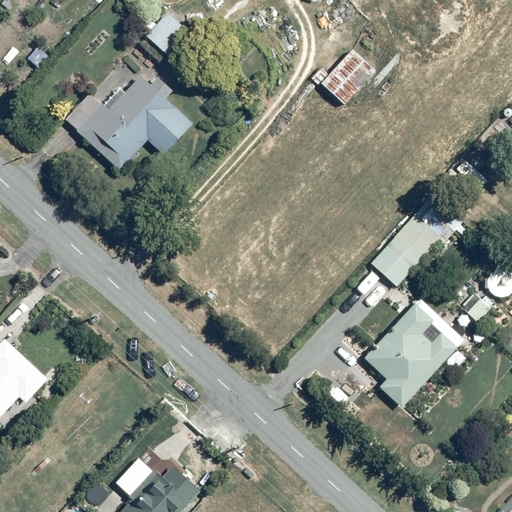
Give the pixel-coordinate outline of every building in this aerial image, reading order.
[(187,33),(163,12),(142,35),(166,56),(187,33)] [(374,71),(350,48),(326,74),(320,68),(311,77),(341,106),(374,71)] [(192,123),(141,77),(108,110),(90,94),(64,120),(119,171),(147,140),(164,156),(192,123)] [(394,286),(438,236),(446,243),(462,224),(440,205),(424,224),(411,213),(368,263),(394,286)] [(489,307),(474,293),(460,307),(476,322),(489,307)] [(434,321),(415,304),(364,359),(387,380),(380,387),(402,408),(457,347),(432,324),(434,321)] [(49,379),(4,341),(0,345),(0,417),(18,398),(26,404),(49,379)] [(163,478),(154,468),(128,497),(131,500),(120,511),(179,511),(201,490),(171,466),(163,478)]
